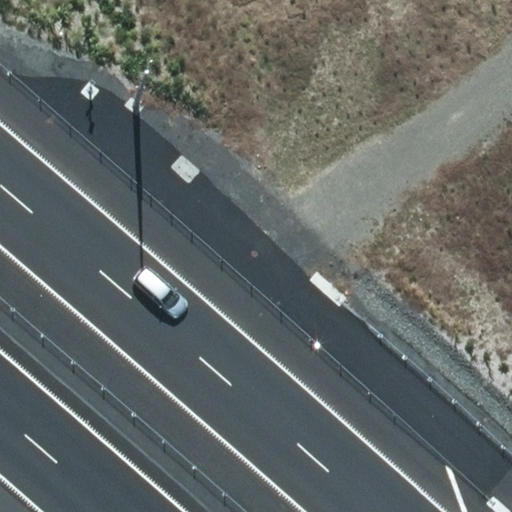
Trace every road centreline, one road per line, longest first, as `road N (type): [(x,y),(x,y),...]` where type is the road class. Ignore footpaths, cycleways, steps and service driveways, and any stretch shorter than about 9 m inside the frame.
road 1 (motorway): [(0,193),(253,400),(375,511)]
road 2 (track): [(134,303),(388,172),(511,66)]
